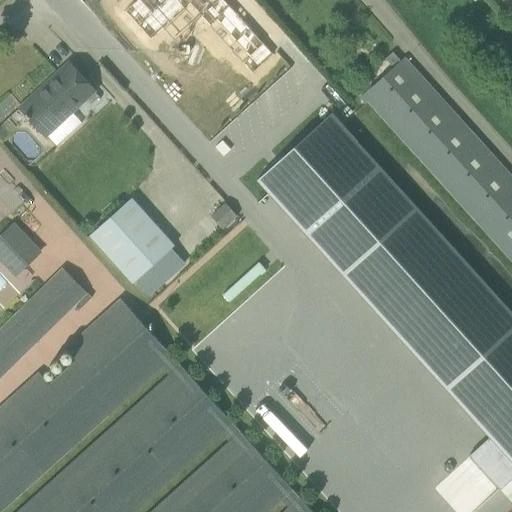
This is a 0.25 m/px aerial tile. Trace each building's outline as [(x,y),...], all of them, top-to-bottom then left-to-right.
[(132,0),(120,11),(147,42),(187,6),(249,76),(271,56),(221,0),(132,0)] [(253,0),(245,6),(261,30),(271,24),(255,0),(253,0)] [(392,53),(384,59),(391,67),(399,60),(392,53)] [(511,179),(402,57),(399,60),(391,67),(357,98),(364,105),(367,102),(511,264),(511,179)] [(69,64),(20,109),(34,124),(44,135),(45,134),(57,146),(82,123),(70,111),(93,90),(82,79),(69,64)] [(354,144),(282,209),(489,437),(469,456),(473,461),(500,491),(504,487),(511,479),(511,314),(330,113),(328,115),(342,130),(337,134),(345,143),(350,139),(354,144)] [(128,198),(86,234),(127,282),(170,245),(128,198)] [(210,219),(222,232),(236,219),(224,206),(210,219)] [(0,262),(14,278),(40,253),(12,223),(0,235),(0,262)] [(0,377),(77,303),(80,307),(91,296),(63,268),(0,328),(0,377)] [(77,361),(48,387),(39,377),(0,412),(0,509),(159,366),(170,378),(21,511),(131,511),(220,433),(231,445),(157,511),(264,511),(289,490),(121,304),(68,351),(77,361)] [(311,511),(293,491),(282,501),(288,507),(282,511),(311,511)]
